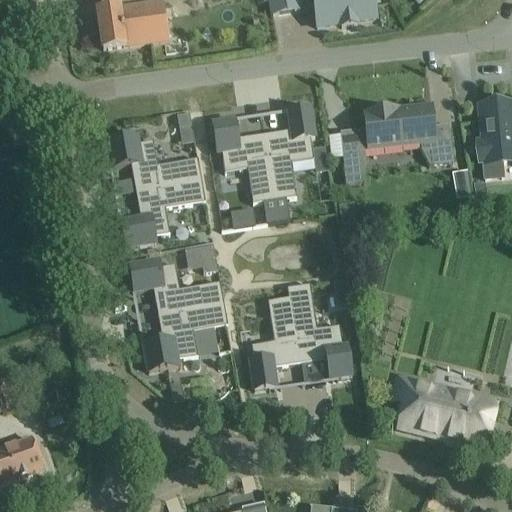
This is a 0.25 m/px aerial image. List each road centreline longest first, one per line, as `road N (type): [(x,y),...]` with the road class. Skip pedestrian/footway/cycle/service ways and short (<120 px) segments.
road 1 (residential): [(61,97),(511,39)]
road 2 (residential): [(103,384),(61,97)]
road 3 (residential): [(250,455),(366,455),(429,473),(504,511)]
road 4 (residential): [(250,455),(142,411),(103,384)]
road 5 (residential): [(106,509),(250,455)]
road 6 (residential): [(106,509),(103,384)]
